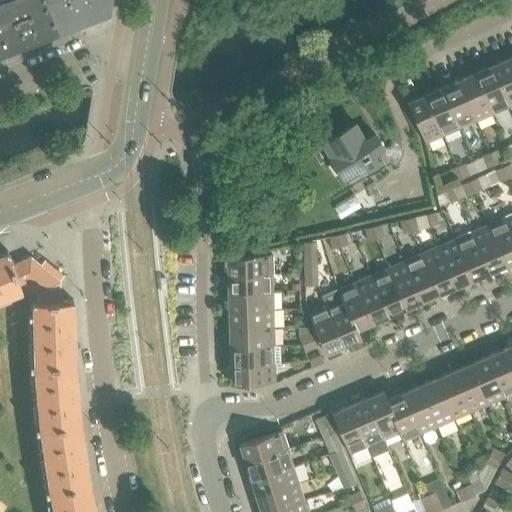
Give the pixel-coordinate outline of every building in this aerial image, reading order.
[(53,31),(41,0),(0,0),(0,36),(5,50),(53,31)] [(107,11),(109,0),(41,0),(53,31),(107,11)] [(511,105),(511,68),(508,58),(491,66),(509,107),(511,105)] [(509,107),(491,66),(474,73),(492,114),(509,107)] [(492,114),(474,73),(458,80),(476,121),(492,114)] [(476,121),(458,80),(441,87),(459,128),(476,121)] [(459,128),(441,87),(425,94),(442,135),(459,128)] [(442,135),(425,94),(407,102),(425,143),(442,135)] [(372,153),(380,148),(382,147),(375,134),(365,140),(355,123),(322,142),(333,160),(330,161),(337,173),(339,171),(345,180),(377,161),(372,153)] [(502,161),(497,150),(489,153),(494,165),(502,161)] [(494,165),(489,153),(482,157),(486,168),(494,165)] [(470,175),(465,164),(454,169),(459,180),(470,175)] [(511,176),(511,167),(510,164),(502,167),(507,178),(511,176)] [(507,178),(502,167),(495,170),(500,182),(507,178)] [(459,180),(454,169),(444,173),(449,184),(459,180)] [(481,189),(476,178),(469,182),(474,193),(481,189)] [(474,193),(469,182),(461,185),(466,196),(474,193)] [(458,199),(453,188),(445,192),(449,203),(458,199)] [(438,224),(436,212),(428,214),(430,226),(438,224)] [(419,228),(415,216),(408,218),(411,230),(419,228)] [(511,262),(511,236),(504,217),(487,224),(505,265),(511,262)] [(411,230),(408,218),(400,220),(404,232),(411,230)] [(384,236),(381,224),(372,226),(376,238),(384,236)] [(505,265),(487,224),(471,231),(488,272),(505,265)] [(376,238),(372,226),(364,229),(367,241),(376,238)] [(488,272),(471,231),(454,238),(472,279),(488,272)] [(348,245),(345,233),(337,235),(339,247),(348,245)] [(339,247),(337,235),(329,236),(331,249),(339,247)] [(472,279),(454,238),(437,246),(455,287),(472,279)] [(317,242),(304,242),(305,250),(317,250),(317,242)] [(455,287),(437,246),(420,253),(438,294),(455,287)] [(271,273),(271,254),(264,254),(264,250),(237,251),(237,255),(226,255),(227,274),(271,273)] [(317,250),(305,250),(305,258),(317,258),(317,250)] [(59,281),(46,271),(49,268),(45,265),(43,268),(30,258),(12,265),(10,262),(11,261),(9,255),(8,255),(6,252),(0,254),(0,296),(20,288),(19,284),(26,281),(37,290),(37,301),(58,301),(59,281)] [(438,294),(420,253),(403,260),(421,302),(438,294)] [(317,258),(305,258),(305,266),(317,266),(317,258)] [(421,302),(403,260),(387,267),(405,308),(421,302)] [(317,266),(305,266),(305,274),(318,274),(317,266)] [(405,308),(387,267),(371,275),(389,316),(405,308)] [(272,291),(271,273),(227,274),(227,292),(272,291)] [(318,282),(318,274),(305,274),(305,282),(318,282)] [(389,316),(371,275),(354,282),(372,323),(389,316)] [(372,323),(354,282),(337,289),(341,298),(343,298),(357,329),(372,323)] [(357,329),(343,298),(341,298),(337,289),(321,296),(325,305),(343,346),(361,338),(357,329)] [(272,309),(272,291),(227,292),(228,310),(272,309)] [(73,362),(72,330),(72,301),(58,301),(37,301),(32,301),(34,363),(73,362)] [(343,346),(325,305),(307,313),(325,353),(343,346)] [(273,327),(272,309),(228,310),(228,328),(273,327)] [(303,324),(302,316),(294,317),(295,325),(303,324)] [(273,345),(273,327),(228,328),(229,346),(273,345)] [(313,340),(310,332),(299,337),(302,344),(313,340)] [(317,347),(313,340),(302,344),(306,352),(317,347)] [(279,345),(273,345),(229,346),(229,364),(274,362),(280,362),(279,345)] [(511,345),(503,349),(511,370),(511,345)] [(511,393),(511,370),(503,349),(486,356),(503,397),(511,393)] [(324,362),(320,355),(309,360),(312,367),(324,362)] [(503,397),(486,356),(469,364),(486,404),(503,397)] [(79,421),(76,392),(73,362),(34,363),(34,365),(40,427),(79,421)] [(274,383),(274,362),(229,364),(230,384),(274,383)] [(486,404),(469,364),(452,371),(470,411),(486,404)] [(470,411),(452,371),(436,378),(453,419),(470,411)] [(453,419),(436,378),(419,385),(437,426),(437,425),(442,437),(457,430),(453,419)] [(437,426),(419,385),(403,392),(420,433),(437,426)] [(399,432),(386,400),(387,399),(383,390),(365,398),(383,439),(399,432)] [(403,392),(387,399),(386,400),(399,432),(403,441),(420,433),(403,392)] [(383,439),(365,398),(349,405),(367,446),(372,456),(388,449),(383,439)] [(367,446),(349,405),(331,413),(349,453),(367,446)] [(335,432),(327,415),(315,420),(323,437),(335,432)] [(88,481),(83,451),(79,423),(79,421),(40,427),(50,489),(88,481)] [(287,448),(281,430),(239,444),(244,462),(287,448)] [(342,448),(335,432),(323,437),(330,453),(342,448)] [(292,466),(287,448),(244,462),(250,480),(292,466)] [(500,461),(504,454),(493,448),(489,455),(500,461)] [(348,466),(341,449),(329,454),(336,471),(348,466)] [(496,468),(500,461),(489,455),(485,463),(496,468)] [(298,482),(292,466),(250,480),(255,496),(298,482)] [(355,482),(348,466),(336,471),(343,487),(355,482)] [(509,482),(511,476),(511,473),(503,468),(499,476),(509,482)] [(505,489),(509,482),(499,476),(495,484),(505,489)] [(94,511),(88,482),(88,481),(50,489),(54,511),(94,511)] [(267,511),(303,500),(298,482),(255,496),(260,511),(267,511)] [(476,495),(470,483),(463,486),(468,498),(476,495)] [(468,498),(463,486),(455,490),(461,502),(468,498)] [(363,499),(359,491),(348,496),(351,504),(363,499)] [(436,511),(443,509),(435,491),(427,495),(434,511),(436,511)] [(434,511),(427,495),(420,498),(425,511),(434,511)] [(494,511),(499,502),(488,496),(483,505),(494,511)] [(366,506),(363,499),(351,504),(354,511),(366,506)] [(306,511),(303,500),(267,511),(306,511)]
